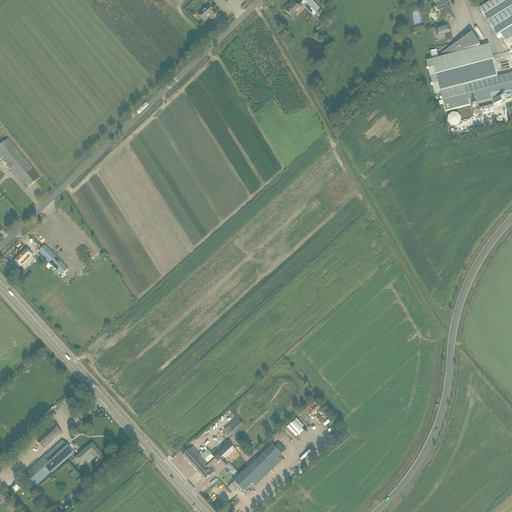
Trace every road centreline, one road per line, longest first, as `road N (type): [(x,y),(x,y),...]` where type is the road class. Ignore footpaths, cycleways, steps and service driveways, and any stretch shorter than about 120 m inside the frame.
road 1 (unclassified): [(0,246),(260,0)]
road 2 (secondary): [(376,511),(432,436),(462,293),(511,217)]
road 3 (tertiary): [(206,511),(0,283)]
